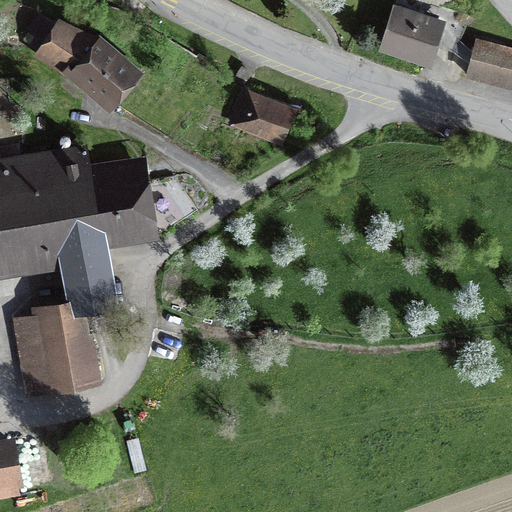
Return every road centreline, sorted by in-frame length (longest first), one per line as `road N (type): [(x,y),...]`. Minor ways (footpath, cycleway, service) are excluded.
road 1 (track): [(142,316),(189,330),(386,351),(511,332)]
road 2 (tertiary): [(183,0),(336,70),(511,121)]
